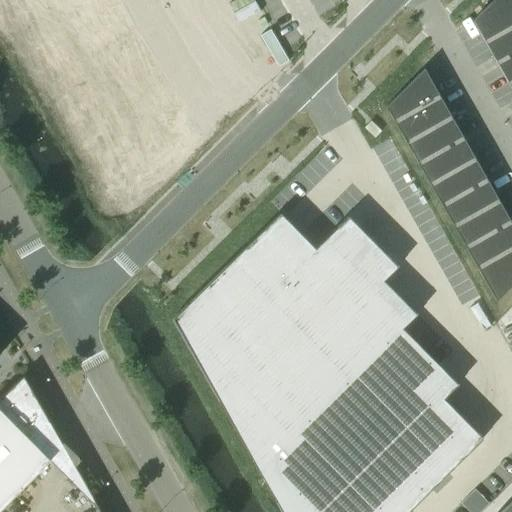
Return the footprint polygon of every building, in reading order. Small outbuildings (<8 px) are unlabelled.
[(125,0),(0,0),(0,12),(120,223),(205,139),(125,0)] [(511,0),(491,0),(472,20),(484,41),(511,25),(511,0)] [(511,25),(484,41),(493,58),(496,62),(511,52),(511,25)] [(511,52),(496,62),(498,66),(508,83),(511,80),(511,52)] [(423,68),(385,106),(394,121),(439,95),(437,91),(423,68)] [(439,95),(394,121),(405,142),(451,116),(441,99),(439,95)] [(451,116),(405,142),(417,163),(463,137),(460,132),(451,116)] [(364,127),(374,138),(381,131),(370,121),(364,127)] [(463,137),(417,163),(429,183),(475,158),(465,141),(463,137)] [(475,158),(429,183),(441,204),(486,179),(484,174),(475,158)] [(486,179),(441,204),(453,225),(498,200),(489,183),(486,179)] [(498,200),(453,225),(465,246),(510,220),(508,216),(498,200)] [(279,212),(172,318),(281,511),(406,511),(482,438),(443,398),(457,384),(402,328),(416,314),(383,280),(397,266),(347,215),(314,248),(279,212)] [(511,224),(510,220),(465,246),(476,267),(511,246),(511,224)] [(511,246),(476,267),(496,301),(511,284),(511,246)] [(48,421),(28,385),(23,375),(0,395),(0,508),(50,459),(30,439),(48,421)] [(511,511),(511,498),(498,511),(511,511)]
